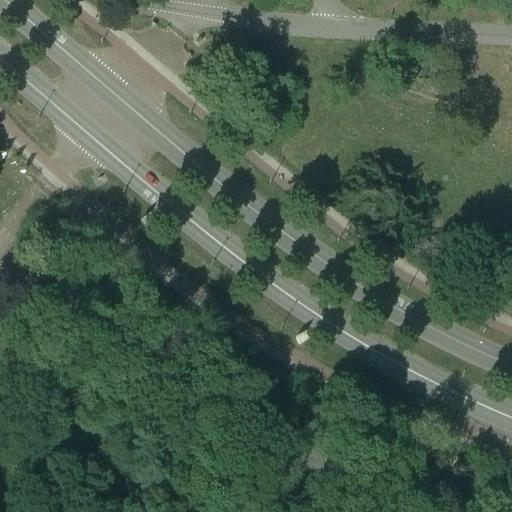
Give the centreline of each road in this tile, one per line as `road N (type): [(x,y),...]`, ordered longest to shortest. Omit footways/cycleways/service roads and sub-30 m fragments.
road 1 (primary): [(0,50),(267,276),(449,391),(511,419)]
road 2 (primary): [(511,368),(376,302),(317,263),(8,0)]
road 3 (residential): [(388,511),(0,266)]
road 4 (unclassified): [(511,36),(338,27)]
road 5 (unclassified): [(338,27),(176,9)]
road 6 (track): [(20,511),(0,355)]
